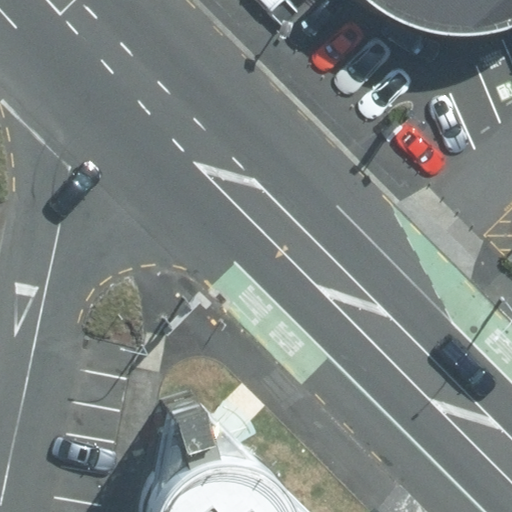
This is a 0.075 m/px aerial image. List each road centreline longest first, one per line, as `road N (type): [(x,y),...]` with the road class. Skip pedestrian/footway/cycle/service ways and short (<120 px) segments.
road 1 (primary): [(105,49),(511,457)]
road 2 (residential): [(105,49),(72,170),(3,511)]
